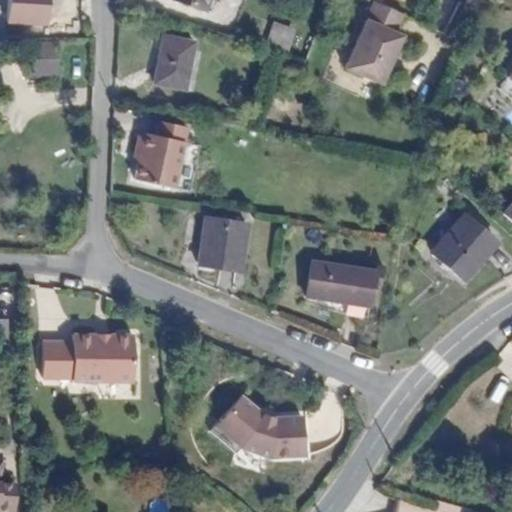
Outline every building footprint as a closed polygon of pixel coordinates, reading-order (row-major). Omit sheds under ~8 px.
[(55,0),(14,0),(15,35),(55,36),(55,0)] [(207,0),(177,0),(204,10),(207,0)] [(394,0),(376,0),(352,63),(389,76),(390,73),(409,28),(400,24),(407,5),(394,0)] [(290,52),(298,27),(275,20),(267,44),(290,52)] [(191,47),(166,40),(161,56),(155,55),(149,82),(180,89),(191,47)] [(36,76),(61,77),(63,42),(37,41),(36,76)] [(463,114),(467,117),(473,102),(469,99),(463,114)] [(473,102),(467,117),(474,122),(481,107),(473,102)] [(150,127),(148,139),(179,145),(181,133),(150,127)] [(148,139),(134,136),(131,150),(137,152),(134,163),(130,180),(171,186),(179,145),(148,139)] [(497,162),(481,150),(459,174),(474,187),(497,162)] [(511,194),(503,205),(511,213),(511,194)] [(498,235),(465,209),(432,247),(465,273),(498,235)] [(248,224),(203,216),(197,258),(242,266),(248,224)] [(369,266),(310,257),(305,289),(365,300),(369,266)] [(10,310),(0,309),(0,339),(9,339),(10,310)] [(137,337),(116,336),(116,339),(101,339),(100,336),(77,336),(77,344),(48,344),(47,380),(76,380),(76,383),(137,384),(137,337)] [(255,443),(251,449),(246,466),(274,475),(280,458),(318,454),(315,416),(286,418),(272,415),(267,412),(249,398),(229,421),(255,443)] [(225,427),(251,449),(255,443),(229,421),(225,427)] [(12,456),(0,455),(0,502),(3,503),(4,511),(3,511),(27,511),(27,484),(11,483),(12,456)]
